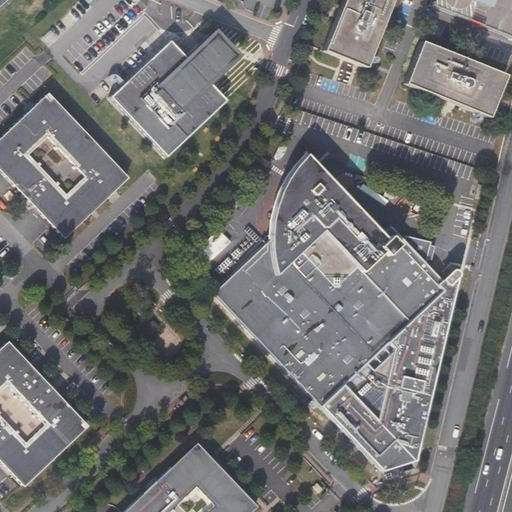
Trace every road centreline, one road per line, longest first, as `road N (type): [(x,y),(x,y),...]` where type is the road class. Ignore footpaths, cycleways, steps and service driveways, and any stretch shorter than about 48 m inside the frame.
road 1 (unclassified): [(432,511),(511,181)]
road 2 (unclassified): [(143,258),(226,167),(254,124),(287,41)]
road 3 (unclassified): [(378,511),(222,351)]
road 4 (unclassified): [(158,393),(41,511)]
road 5 (residential): [(0,226),(92,313)]
road 6 (unclassified): [(222,351),(143,258)]
